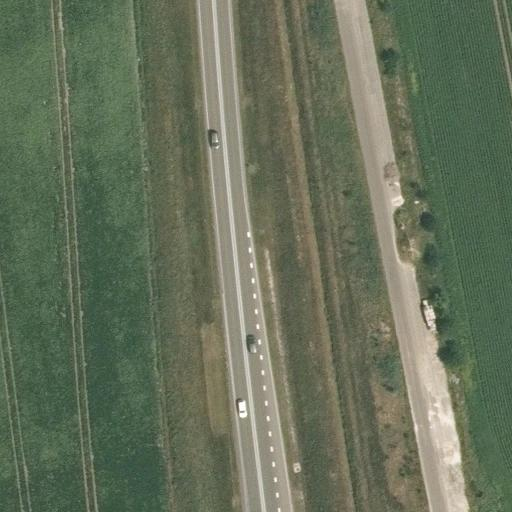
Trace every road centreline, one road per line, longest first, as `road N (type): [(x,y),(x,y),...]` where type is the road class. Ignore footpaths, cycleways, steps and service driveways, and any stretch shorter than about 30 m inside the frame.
road 1 (unclassified): [(343,0),(445,511)]
road 2 (trunk): [(263,511),(213,0)]
